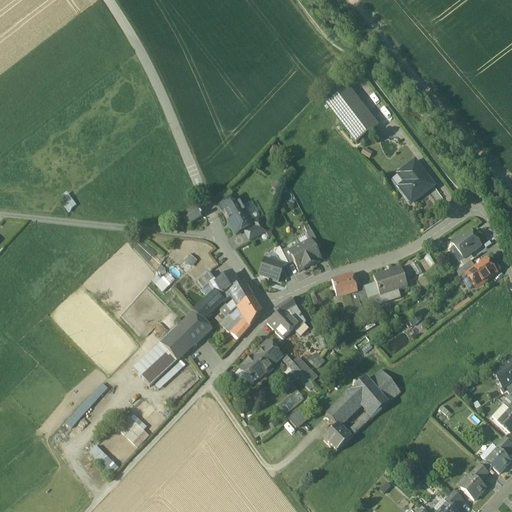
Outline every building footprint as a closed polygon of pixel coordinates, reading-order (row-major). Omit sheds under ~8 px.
[(348,88),(326,105),(357,145),(379,128),(348,88)] [(434,188),(415,163),(401,174),(409,185),(401,191),(412,205),(434,188)] [(409,185),(401,174),(399,176),(391,182),(399,193),(401,191),(409,185)] [(227,191),(220,198),(224,203),(232,195),(227,191)] [(68,212),(77,207),(69,193),(60,198),(68,212)] [(193,208),(181,218),(182,218),(182,220),(183,221),(184,223),(186,224),(187,225),(188,226),(201,218),(199,215),(198,216),(193,208)] [(242,209),(238,211),(235,210),(231,213),(230,215),(226,218),(235,236),(244,232),(252,228),(250,225),(242,209)] [(258,221),(250,225),(252,228),(244,232),(250,243),(265,234),(258,221)] [(311,232),(305,235),(309,242),(310,242),(314,251),(320,248),(311,232)] [(471,233),(453,246),(464,260),(470,255),(481,247),(471,233)] [(314,251),(310,242),(309,242),(299,247),(309,267),(320,261),(314,251)] [(289,252),(289,253),(293,262),(299,272),(309,267),(299,247),(289,252)] [(283,267),(288,265),(281,252),(280,249),(274,252),(281,266),(281,267),(283,267)] [(287,249),(281,252),(288,265),(293,262),(289,253),(289,252),(287,249)] [(190,255),(185,263),(193,267),(198,260),(190,255)] [(464,260),(461,262),(464,267),(474,260),(470,255),(464,260)] [(475,268),(466,275),(468,277),(476,287),(481,283),(483,285),(496,275),(491,268),(486,260),(475,268)] [(281,267),(264,261),(259,277),(277,283),(283,267),(281,267)] [(471,262),(457,273),(462,281),(468,277),(466,275),(475,268),(471,262)] [(400,269),(373,278),(375,284),(379,296),(379,298),(407,289),(400,269)] [(209,274),(197,283),(203,291),(214,282),(209,274)] [(163,293),(170,286),(159,275),(152,282),(163,293)] [(231,276),(216,285),(214,282),(203,291),(209,300),(215,294),(219,299),(227,294),(238,287),(231,276)] [(351,276),(332,282),(337,298),(349,294),(356,292),(356,290),(351,276)] [(375,284),(364,288),(367,299),(379,296),(375,284)] [(238,287),(227,294),(230,298),(237,309),(252,300),(243,285),(238,287)] [(364,288),(356,290),(356,292),(359,302),(367,299),(364,288)] [(356,292),(349,294),(353,308),(355,314),(362,311),(359,302),(356,292)] [(193,315),(206,328),(205,319),(230,298),(227,294),(219,299),(215,294),(209,300),(193,315)] [(252,300),(237,309),(245,321),(249,328),(261,315),(252,300)] [(307,329),(291,300),(280,307),(287,315),(291,313),(300,326),(293,331),(295,331),(297,335),(307,329)] [(231,314),(224,305),(220,309),(226,319),(231,314)] [(336,305),(330,307),(334,320),(341,318),(336,305)] [(280,307),(275,311),(281,318),(287,315),(280,307)] [(353,308),(345,310),(347,316),(355,314),(353,308)] [(231,336),(245,321),(237,309),(219,325),(231,336)] [(206,328),(193,315),(160,346),(176,364),(192,349),(193,350),(212,333),(206,328)] [(412,327),(422,322),(419,315),(408,320),(412,327)] [(293,331),(281,318),(276,316),(267,325),(283,341),(293,331)] [(231,336),(238,341),(249,328),(245,321),(231,336)] [(160,346),(133,371),(150,388),(176,364),(160,346)] [(268,347),(252,362),(250,360),(243,367),(252,376),(254,374),(259,380),(270,369),(270,370),(280,360),(268,347)] [(298,361),(293,366),(302,374),(305,371),(306,370),(298,361)] [(511,363),(499,372),(493,375),(497,380),(497,381),(499,379),(505,389),(511,384),(511,363)] [(291,373),(285,379),(291,385),(302,374),(293,366),(293,365),(288,370),(291,373)] [(311,377),(305,371),(302,374),(307,380),(311,377)] [(380,371),(367,383),(374,391),(380,397),(387,405),(400,394),(380,371)] [(235,384),(226,376),(219,383),(228,392),(235,384)] [(364,380),(325,417),(336,428),(337,428),(360,406),(374,391),(367,383),(364,380)] [(103,384),(65,424),(72,430),(109,390),(103,384)] [(511,384),(505,389),(501,392),(503,396),(507,393),(510,398),(511,396),(511,384)] [(295,391),(276,406),(285,416),(303,401),(295,391)] [(374,391),(360,406),(365,411),(380,397),(374,391)] [(380,397),(365,411),(372,419),(387,405),(380,397)] [(504,407),(493,419),(499,425),(510,412),(508,410),(508,411),(504,407)] [(306,422),(298,412),(287,421),(295,431),(306,422)] [(511,413),(510,412),(499,425),(511,437),(511,436),(511,413)] [(138,449),(150,437),(129,418),(118,430),(138,449)] [(358,426),(346,437),(349,440),(357,433),(361,429),(358,426)] [(336,428),(323,440),(336,454),(349,440),(346,437),(337,428),(336,428)] [(511,449),(511,446),(505,440),(496,450),(498,451),(505,457),(511,449)] [(493,447),(481,459),(484,462),(486,464),(498,451),(496,450),(495,450),(493,447)] [(111,476),(118,469),(98,448),(90,455),(111,476)] [(498,451),(486,464),(492,470),(499,476),(511,463),(505,457),(498,451)] [(486,464),(484,462),(480,467),(488,474),(492,470),(486,464)] [(480,467),(471,477),(472,478),(479,484),(488,475),(488,474),(480,467)] [(472,478),(461,491),(474,503),(486,490),(479,484),(472,478)] [(463,502),(454,494),(445,503),(447,505),(454,511),(463,502)]
